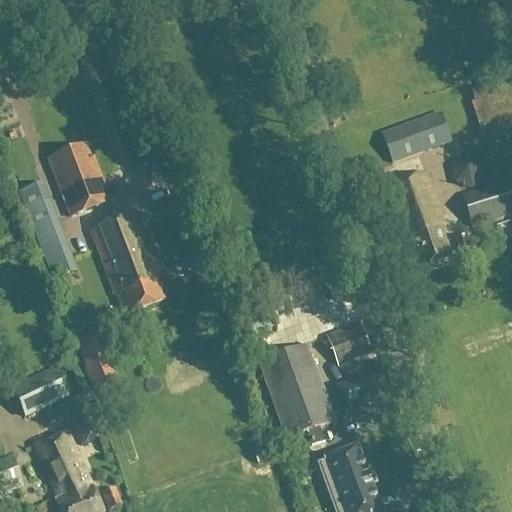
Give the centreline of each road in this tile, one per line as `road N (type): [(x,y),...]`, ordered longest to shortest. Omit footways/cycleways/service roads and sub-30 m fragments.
road 1 (unclassified): [(446,511),(262,0)]
road 2 (unknown): [(69,16),(128,196)]
road 3 (unclassified): [(0,40),(114,0)]
